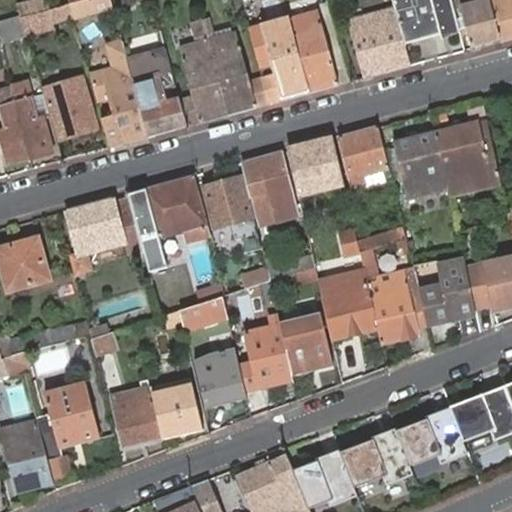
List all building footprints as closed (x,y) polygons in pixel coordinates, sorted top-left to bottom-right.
[(47,0),(40,0),(18,5),(20,13),(22,18),(42,13),(50,10),(47,0)] [(86,0),(70,5),(73,17),(113,6),(110,0),(86,0)] [(460,30),(459,26),(451,0),(391,0),(394,8),(403,41),(404,44),(460,30)] [(451,0),(459,26),(460,30),(465,51),(473,49),(502,41),(490,0),(451,0)] [(511,0),(490,0),(502,41),(511,38),(511,0)] [(348,22),(364,79),(410,66),(404,44),(403,41),(394,8),(348,22)] [(22,18),(27,38),(37,34),(36,27),(44,24),(42,13),(22,18)] [(288,21),(308,94),(338,86),(317,13),(288,21)] [(262,79),(268,105),(308,94),(288,21),(260,28),(273,76),(262,79)] [(179,100),(186,127),(227,116),(208,42),(203,25),(202,22),(192,25),(196,45),(180,50),(191,97),(179,100)] [(208,42),(227,116),(268,105),(262,79),(248,83),(234,35),(214,41),(209,24),(203,25),(208,42)] [(103,124),(110,148),(148,137),(129,66),(128,62),(127,60),(122,41),(107,45),(114,68),(89,74),(97,101),(109,98),(113,113),(101,117),(103,124)] [(129,66),(148,137),(186,127),(179,100),(166,103),(163,90),(176,87),(166,50),(127,60),(128,62),(129,66)] [(13,90),(29,159),(52,153),(44,117),(35,119),(25,86),(13,90)] [(0,135),(9,165),(29,159),(13,90),(0,94),(0,103),(3,117),(6,129),(0,130),(0,135)] [(87,92),(49,104),(60,140),(98,128),(87,92)] [(448,187),(450,195),(501,183),(496,159),(487,121),(479,123),(479,120),(435,131),(448,187)] [(378,126),(339,137),(353,186),(366,183),(364,176),(382,171),(384,178),(392,177),(378,126)] [(448,187),(435,131),(394,142),(408,198),(448,187)] [(290,150),(299,193),(345,181),(335,138),(290,150)] [(294,202),(282,153),(244,163),(252,198),(267,195),(271,208),(294,202)] [(364,176),(366,183),(384,178),(382,171),(364,176)] [(140,238),(144,251),(163,246),(162,238),(207,226),(193,177),(129,194),(140,238)] [(231,222),(238,220),(254,216),(243,178),(204,188),(214,226),(231,222)] [(140,238),(129,194),(69,210),(80,253),(75,255),(79,272),(93,268),(89,252),(140,238)] [(262,246),(254,216),(238,220),(231,222),(235,238),(243,235),(247,250),(262,246)] [(405,228),(360,241),(362,251),(380,246),(408,238),(405,228)] [(360,241),(357,229),(343,234),(349,256),(363,254),(362,251),(360,241)] [(39,239),(0,249),(0,254),(10,290),(50,279),(39,239)] [(363,254),(367,273),(379,330),(382,343),(401,339),(401,340),(419,336),(412,307),(423,305),(420,290),(416,271),(388,276),(380,246),(362,251),(363,254)] [(267,264),(268,268),(271,279),(300,272),(317,268),(313,253),(267,264)] [(511,256),(466,267),(475,307),(490,304),(492,310),(511,305),(511,256)] [(475,307),(466,267),(464,259),(440,265),(444,285),(420,290),(423,305),(427,324),(477,314),(475,307)] [(245,288),(260,283),(271,279),(268,268),(242,277),(245,288)] [(317,268),(300,272),(304,287),(321,283),(317,268)] [(367,273),(321,283),(333,340),(379,330),(367,273)] [(252,363),(240,366),(246,393),(295,381),(294,377),(283,331),(271,279),(260,283),(271,326),(246,332),(252,363)] [(169,303),(172,314),(179,311),(224,296),(220,284),(169,303)] [(179,311),(183,325),(185,332),(229,317),(224,296),(179,311)] [(172,314),(165,316),(168,328),(183,325),(179,311),(172,314)] [(316,323),(283,331),(294,377),(333,367),(321,315),(315,316),(316,323)] [(78,327),(81,337),(92,335),(89,323),(78,327)] [(0,333),(0,344),(4,358),(34,350),(55,345),(51,329),(12,339),(9,331),(0,333)] [(114,332),(93,337),(97,357),(119,350),(114,332)] [(0,378),(3,378),(10,377),(4,358),(0,344),(0,378)] [(246,393),(240,366),(236,348),(212,353),(214,357),(196,361),(207,408),(248,398),(246,393)] [(4,358),(10,377),(30,374),(28,362),(36,359),(34,350),(4,358)] [(191,378),(151,388),(164,439),(204,428),(191,378)] [(57,430),(41,435),(49,462),(64,457),(62,449),(101,438),(88,384),(47,395),(57,430)] [(511,402),(506,386),(451,407),(452,411),(465,446),(495,434),(498,444),(511,438),(511,402)] [(164,439),(151,388),(114,398),(127,449),(164,439)] [(452,411),(397,433),(409,463),(438,452),(443,464),(469,453),(452,411)] [(41,435),(40,430),(38,422),(16,428),(18,436),(4,440),(18,492),(55,482),(54,481),(49,462),(41,435)] [(398,434),(343,455),(355,485),(383,474),(388,486),(414,476),(398,434)] [(294,473),(284,450),(271,455),(274,464),(240,478),(254,511),(284,511),(297,506),(299,511),(306,511),(310,511),(307,505),(294,473)] [(342,454),(294,473),(307,505),(329,496),(333,507),(359,496),(355,485),(343,455),(342,454)] [(64,457),(49,462),(54,481),(71,475),(66,457),(64,457)] [(224,511),(210,479),(193,485),(204,511),(224,511)] [(204,511),(193,485),(155,502),(158,511),(204,511)]
